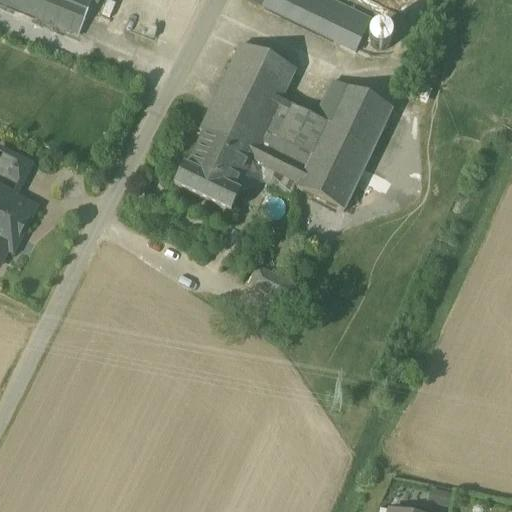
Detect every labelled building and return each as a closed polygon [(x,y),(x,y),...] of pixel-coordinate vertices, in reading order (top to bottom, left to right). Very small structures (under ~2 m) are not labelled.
[(92,2),(87,0),(0,0),(0,5),(78,37),(92,2)] [(286,0),(244,0),(279,17),(286,0)] [(347,9),(327,0),(286,0),(279,17),(332,42),(347,9)] [(368,19),(347,9),(332,42),(353,52),(368,19)] [(388,42),(389,37),(388,32),(385,29),(381,26),(377,25),(372,26),(368,29),(366,33),(365,37),(366,42),(368,46),(372,48),(377,49),(381,48),(385,46),(388,42)] [(292,70),(239,45),(199,132),(203,134),(194,152),(244,175),(250,163),(258,144),(292,70)] [(390,109),(331,81),(293,161),(306,167),(298,185),(295,191),(341,212),(343,209),(350,195),(390,109)] [(293,161),(258,144),(250,163),(260,168),(296,184),(298,185),(306,167),(293,161)] [(0,266),(7,252),(12,254),(15,248),(14,247),(18,240),(19,241),(35,210),(14,200),(30,168),(0,152),(0,266)] [(244,175),(194,152),(187,169),(182,167),(172,188),(229,215),(239,194),(244,197),(247,190),(239,186),(244,175)] [(296,184),(260,168),(254,180),(290,196),(296,184)] [(382,211),(350,195),(343,209),(375,225),(382,211)] [(310,295),(257,268),(248,286),(301,313),(310,295)] [(430,506),(450,508),(451,494),(431,493),(430,506)]
